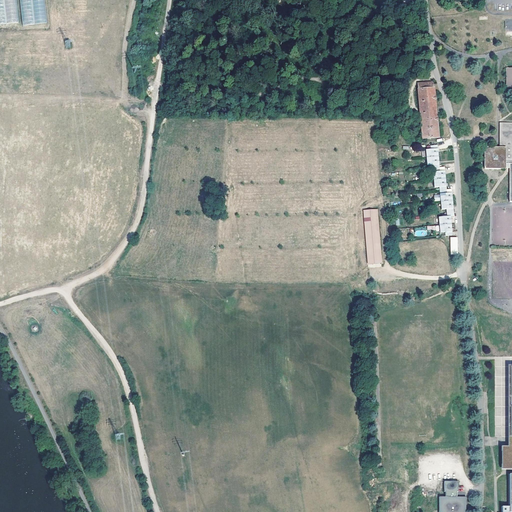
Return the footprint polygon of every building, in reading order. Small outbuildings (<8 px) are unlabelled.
[(15,0),(0,0),(0,23),(18,22),(15,0)] [(43,0),(19,0),(22,25),(46,23),(43,0)] [(417,103),(419,103),(420,119),(422,139),(438,138),(434,89),(433,88),(433,82),(419,83),(420,89),(417,90),(418,101),(417,101),(417,103)] [(511,122),(500,123),(499,147),(484,147),(484,169),(506,169),(506,163),(509,163),(509,202),(511,201),(511,122)] [(440,232),(445,232),(445,236),(452,235),(450,216),(453,215),(452,193),(447,193),(445,171),(440,172),(437,145),(430,146),(430,150),(426,150),(427,166),(432,165),(434,188),(440,187),(441,209),(447,209),(447,216),(439,217),(440,232)] [(364,211),(368,264),(381,263),(377,210),(364,211)] [(511,446),(501,446),(501,470),(511,469),(511,446)] [(511,511),(511,474),(509,474),(509,507),(502,507),(501,511),(511,511)] [(465,511),(465,497),(457,497),(457,492),(458,492),(458,482),(443,482),(443,492),(444,492),(444,497),(438,497),(438,511),(465,511)]
